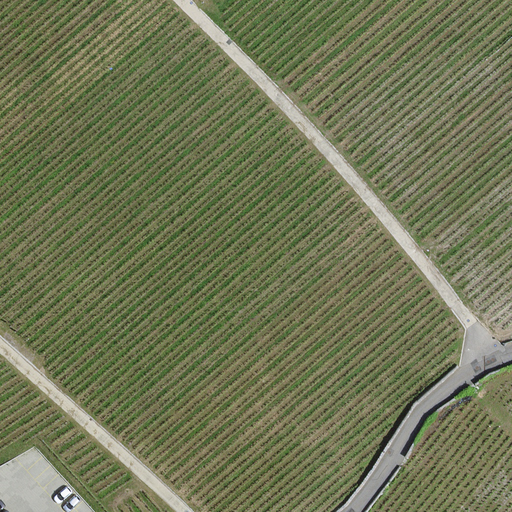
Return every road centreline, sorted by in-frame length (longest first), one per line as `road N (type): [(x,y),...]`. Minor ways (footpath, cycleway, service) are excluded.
road 1 (track): [(487,364),(466,318),(296,115),(180,0)]
road 2 (track): [(183,511),(0,347)]
road 3 (unclassified): [(511,353),(429,403),(349,511)]
